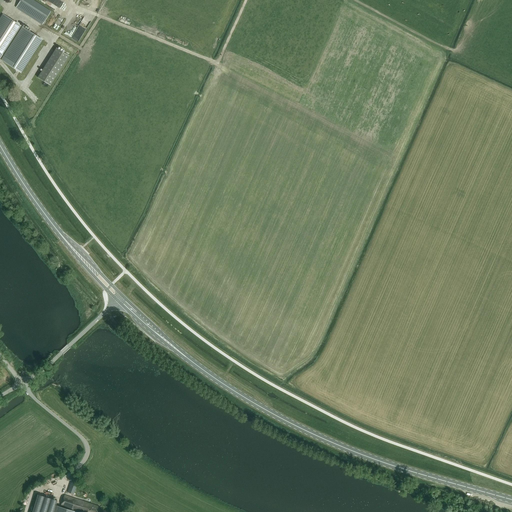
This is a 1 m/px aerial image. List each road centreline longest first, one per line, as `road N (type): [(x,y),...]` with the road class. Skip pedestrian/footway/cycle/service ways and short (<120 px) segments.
road 1 (secondary): [(511,499),(321,438),(186,357)]
road 2 (unclassified): [(21,383),(117,300)]
